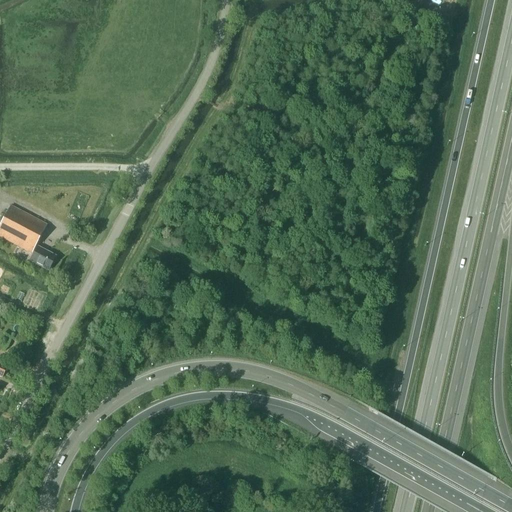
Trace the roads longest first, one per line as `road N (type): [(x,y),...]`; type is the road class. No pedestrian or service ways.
road 1 (trunk): [(511,506),(315,397),(224,366),(159,375),(113,397),(58,461),(42,511)]
road 2 (trunk): [(491,0),(375,511)]
road 3 (unclassified): [(0,453),(196,95),(226,0)]
road 4 (trunk): [(73,511),(93,460),(125,426),(168,403),(216,395),(307,412),(488,511)]
road 5 (trunk): [(511,41),(404,511)]
road 6 (trunk): [(426,511),(511,135)]
road 7 (track): [(217,106),(364,105),(420,0)]
road 8 (trunk): [(511,451),(499,385),(511,235)]
